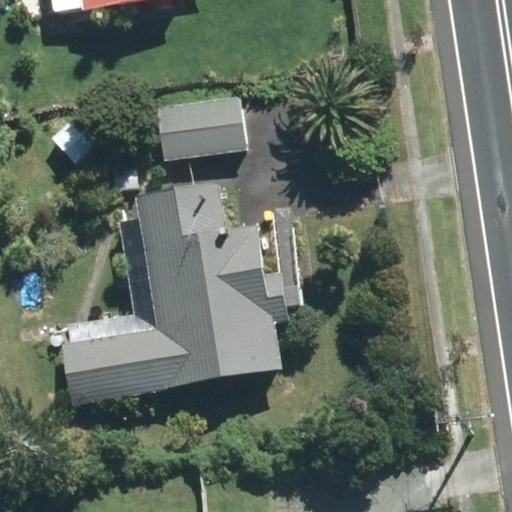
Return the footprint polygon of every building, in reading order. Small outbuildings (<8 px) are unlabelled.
[(57,0),(62,24),(90,19),(91,27),(192,10),(190,0),(57,0)] [(245,109),(163,120),(171,174),(190,171),(194,198),(238,191),(234,164),(252,162),(245,109)] [(122,154),(92,120),(58,150),(88,184),(122,154)] [(118,176),(120,199),(145,197),(143,174),(118,176)] [(164,342),(67,358),(77,418),(290,384),(282,334),(296,332),(289,288),(273,291),(265,240),(235,245),(228,198),(143,211),(146,229),(164,342)]
